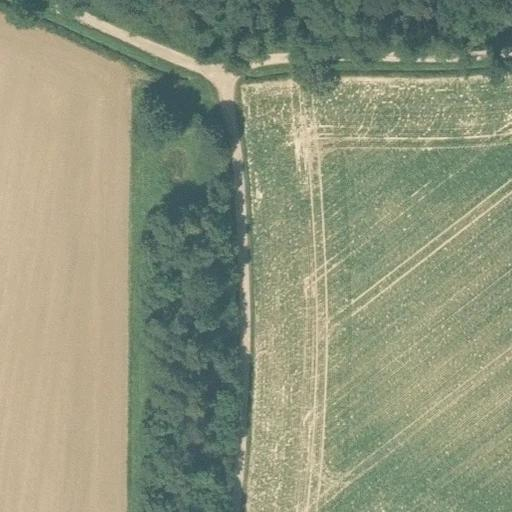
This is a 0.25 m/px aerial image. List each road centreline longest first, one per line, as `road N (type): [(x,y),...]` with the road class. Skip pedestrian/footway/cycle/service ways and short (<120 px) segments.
road 1 (track): [(235,511),(244,283),(221,73)]
road 2 (track): [(221,73),(282,59),(511,52)]
road 3 (track): [(61,0),(221,73)]
